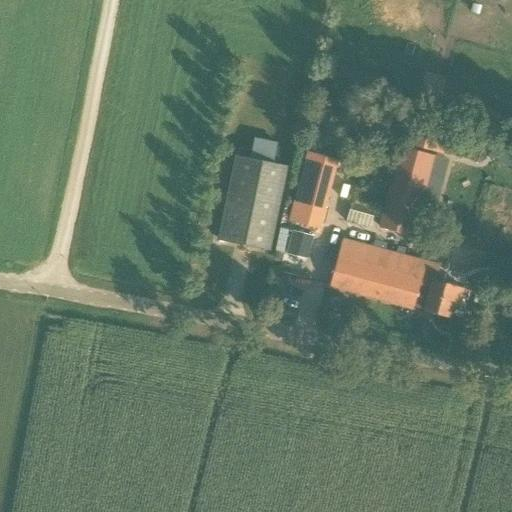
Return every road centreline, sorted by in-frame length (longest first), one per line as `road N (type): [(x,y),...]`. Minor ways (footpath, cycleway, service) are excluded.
road 1 (unclassified): [(511,373),(0,275)]
road 2 (track): [(109,0),(50,285)]
